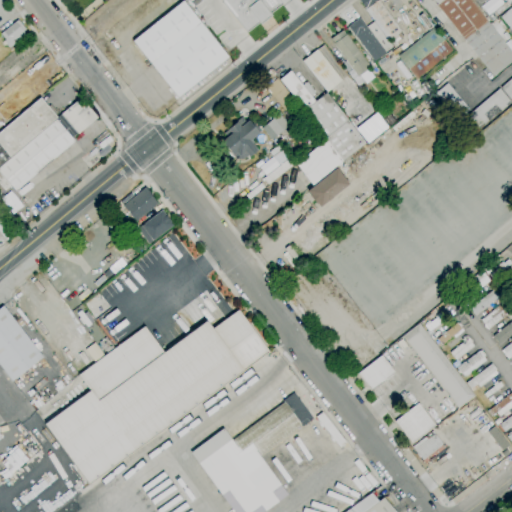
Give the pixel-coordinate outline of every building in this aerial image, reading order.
[(276,0),(280,4),(246,31),(221,0),(276,0)] [(388,41),(364,10),(365,9),(358,0),(378,0),(402,31),(388,41)] [(511,61),(493,77),(436,5),(437,4),(433,0),(469,0),(511,53),(511,61)] [(177,98),(132,41),(182,1),(228,58),(177,98)] [(511,31),(511,32),(499,18),(511,6),(511,31)] [(374,62),(347,27),(359,18),(385,53),(374,62)] [(9,48),(3,41),(5,40),(0,34),(3,32),(3,31),(17,19),(28,33),(9,48)] [(416,80),(397,56),(433,28),(452,51),(416,80)] [(357,87),(324,45),(331,40),(330,39),(342,30),(345,34),(345,35),(358,51),(357,52),(369,67),(367,69),(373,77),(365,84),(364,82),(357,87)] [(326,92),(302,61),(322,45),(347,76),(326,92)] [(312,185),(295,164),(326,139),(303,111),(304,110),(279,80),(290,71),(314,102),(325,93),(365,142),(312,185)] [(500,87),(511,77),(511,100),(511,101),(500,87)] [(283,110),(265,87),(276,79),(294,101),(283,110)] [(468,116),(459,123),(434,93),(446,83),(468,109),(465,112),(468,116)] [(510,103),(479,129),(467,115),(498,89),(510,103)] [(61,114),(80,97),(97,118),(77,134),(61,114)] [(0,145),(0,131),(40,98),(56,117),(9,157),(0,145)] [(295,115),(289,109),(295,104),(300,109),(295,115)] [(386,127),(374,113),(354,129),(366,143),(386,127)] [(77,134),(78,135),(72,140),(74,142),(15,191),(10,186),(4,191),(0,186),(0,164),(9,157),(56,117),(61,114),(77,134)] [(271,140),(261,129),(272,119),(282,130),(271,140)] [(232,156),(232,155),(221,142),(231,134),(227,130),(236,122),(240,126),(247,120),(258,134),(249,141),(257,150),(249,157),(247,156),(246,156),(246,157),(245,157),(245,158),(244,158),(244,159),(243,159),(242,159),(242,160),(241,160),(240,160),(239,160),(238,160),(237,160),(237,159),(236,159),(235,159),(234,159),(234,158),(233,158),(233,157),(232,157),(232,156)] [(0,145),(9,157),(0,164),(0,145)] [(268,185),(263,178),(289,157),(294,164),(268,185)] [(319,207),(316,204),(315,205),(308,196),(309,195),(306,191),(312,187),(335,168),(348,185),(319,207)] [(135,222),(122,206),(144,188),(157,204),(135,222)] [(0,232),(0,201),(19,226),(4,238),(0,232)] [(148,244),(137,229),(161,210),(173,225),(148,244)] [(503,270),(500,266),(507,260),(510,263),(503,270)] [(477,291),(474,286),(484,278),(483,277),(485,275),(489,281),(477,291)] [(475,315),(469,308),(493,288),(499,296),(475,315)] [(499,304),(500,306),(501,305),(504,308),(509,304),(511,307),(511,309),(488,330),(480,320),(499,304)] [(11,382),(0,367),(0,307),(2,306),(42,358),(11,382)] [(88,485),(44,424),(89,391),(78,375),(143,327),(162,353),(207,320),(213,328),(237,311),(268,352),(88,485)] [(428,331),(424,326),(425,325),(424,324),(428,321),(429,323),(436,318),(440,323),(428,331)] [(456,323),(457,324),(459,323),(461,326),(460,328),(462,331),(454,338),(453,336),(441,345),(436,339),(456,323)] [(511,334),(499,345),(494,339),(511,323),(511,334)] [(458,408),(402,336),(418,324),(474,396),(458,408)] [(456,361),(449,353),(463,341),(461,339),(465,336),(467,338),(468,337),(472,341),(470,343),(473,347),(456,361)] [(511,356),(508,360),(501,351),(511,341),(511,356)] [(464,377),(461,374),(459,373),(458,374),(457,371),(458,370),(456,368),(478,351),(479,352),(481,350),(484,355),(483,357),(485,360),(464,377)] [(370,390),(357,374),(381,355),(393,372),(370,390)] [(472,391),(466,383),(491,364),(496,370),(494,371),(496,374),(479,387),(477,384),(474,386),(476,388),(472,391)] [(486,398),(483,394),(494,386),(492,384),(496,381),(497,383),(500,381),(503,386),(486,398)] [(511,406),(499,417),(496,412),(491,416),(487,411),(511,392),(511,393),(511,406)] [(262,511),(233,511),(189,453),(222,429),(231,441),(283,402),(282,401),(293,393),(312,419),(301,427),(300,425),(258,456),(287,494),(262,511)] [(411,444),(394,421),(417,403),(435,425),(411,444)] [(511,425),(504,432),(499,424),(511,414),(511,425)] [(500,449),(484,428),(490,423),(506,444),(500,449)] [(425,463),(412,447),(432,431),(445,447),(425,463)] [(343,511),(368,494),(375,504),(382,499),(375,490),(378,489),(395,511),(343,511)]
